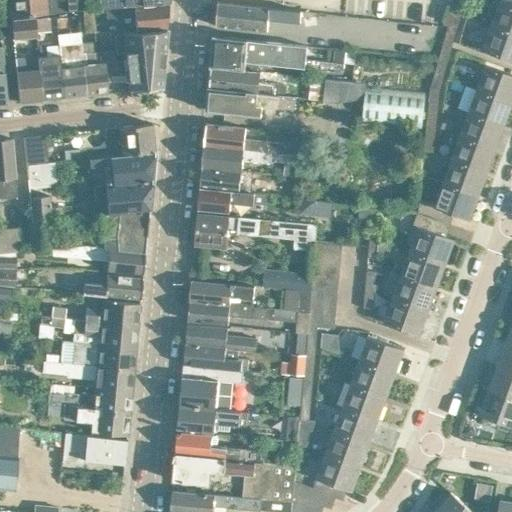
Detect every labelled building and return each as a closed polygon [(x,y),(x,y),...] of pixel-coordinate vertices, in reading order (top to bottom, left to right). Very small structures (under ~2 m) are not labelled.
[(8,0),(11,16),(67,11),(66,2),(56,3),(55,0),(8,0)] [(168,1),(168,0),(65,0),(66,2),(67,11),(83,10),(93,9),(107,8),(168,1)] [(460,14),(464,0),(454,0),(452,11),(460,14)] [(166,29),(168,1),(107,8),(108,19),(135,17),(137,33),(166,29)] [(511,33),(511,6),(499,1),(490,25),(511,33)] [(299,25),(301,10),(218,2),(216,26),(268,31),(269,22),(299,25)] [(95,31),(93,9),(83,10),(85,33),(95,31)] [(451,45),(460,14),(452,11),(442,42),(451,45)] [(51,32),(49,18),(36,19),(37,33),(46,32),(51,32)] [(11,21),(12,39),(36,37),(34,19),(11,21)] [(511,59),(511,33),(490,25),(482,49),(511,59)] [(163,53),(166,29),(137,33),(113,35),(115,53),(124,52),(126,71),(120,72),(120,68),(110,69),(108,54),(103,55),(107,93),(160,87),(162,64),(163,64),(164,53),(163,53)] [(95,31),(85,33),(82,33),(83,43),(83,49),(85,48),(87,60),(85,60),(88,95),(107,93),(103,55),(103,52),(97,53),(95,31)] [(304,68),(307,45),(215,36),(212,66),(244,69),(245,67),(266,69),(267,68),(268,65),(304,68)] [(442,76),(451,45),(442,42),(433,73),(442,76)] [(88,95),(85,60),(87,60),(85,48),(83,49),(83,43),(59,46),(60,55),(61,59),(64,97),(88,95)] [(64,97),(60,55),(38,57),(42,100),(64,97)] [(42,100),(38,57),(15,59),(19,102),(42,100)] [(309,60),(308,69),(344,72),(345,63),(309,60)] [(511,74),(484,64),(475,89),(511,102),(511,74)] [(260,70),(244,69),(212,66),(210,87),(285,96),(286,85),(278,84),(278,83),(259,81),(260,70)] [(439,87),(442,76),(433,73),(429,89),(429,94),(438,95),(439,87)] [(294,109),(295,97),(285,96),(210,87),(208,110),(261,117),(262,106),(294,109)] [(504,125),(511,103),(511,102),(475,89),(467,112),(504,125)] [(426,100),(367,93),(364,125),(423,132),(426,100)] [(436,114),(438,95),(429,94),(427,113),(436,114)] [(496,149),(504,125),(467,112),(458,136),(496,149)] [(434,133),(436,114),(427,113),(425,132),(434,133)] [(154,153),(154,150),(151,123),(104,129),(106,146),(92,147),(94,158),(121,156),(154,153)] [(246,139),(247,128),(206,124),(204,145),(277,154),(278,143),(246,139)] [(432,152),(434,133),(425,132),(424,151),(432,152)] [(43,135),(37,136),(21,138),(24,166),(46,163),(43,135)] [(487,172),(496,149),(458,136),(450,158),(487,172)] [(10,139),(0,139),(0,199),(16,197),(10,139)] [(291,155),(277,154),(204,145),(202,165),(203,165),(203,166),(245,172),(246,161),(273,164),(274,162),(291,164),(291,155)] [(121,156),(94,158),(90,159),(90,166),(111,165),(113,179),(106,180),(107,185),(151,182),(154,153),(121,156)] [(478,196),(487,172),(450,158),(441,182),(478,196)] [(427,162),(421,178),(430,181),(436,165),(427,162)] [(53,163),(46,163),(24,166),(27,189),(55,186),(53,163)] [(244,178),(245,172),(203,166),(200,189),(264,195),(291,198),(292,189),(253,185),(253,179),(244,178)] [(148,210),(151,182),(107,185),(93,187),(95,200),(106,199),(108,213),(148,210)] [(470,219),(478,196),(441,182),(433,204),(419,199),(418,211),(415,210),(414,212),(449,225),(453,213),(470,219)] [(263,203),(264,195),(200,189),(198,209),(231,212),(232,202),(254,204),(254,202),(263,203)] [(48,195),(34,197),(28,198),(31,222),(59,219),(58,218),(63,218),(62,206),(50,207),(48,195)] [(329,217),(331,202),(313,200),(311,215),(329,217)] [(232,215),(261,217),(262,206),(232,205),(232,215)] [(146,236),(148,210),(108,213),(65,218),(66,223),(73,222),(75,233),(101,230),(101,238),(146,236)] [(445,265),(453,244),(455,239),(445,236),(449,225),(414,212),(410,224),(418,227),(409,251),(445,265)] [(260,219),(253,219),(198,213),(195,244),(227,247),(228,233),(258,236),(260,219)] [(61,242),(59,219),(31,222),(34,245),(61,242)] [(318,225),(260,219),(258,236),(296,240),(295,249),(316,251),(317,240),(318,225)] [(22,251),(21,228),(0,229),(0,251),(11,251),(22,251)] [(144,253),(146,236),(101,238),(75,240),(69,240),(70,248),(84,248),(144,253)] [(377,258),(378,239),(370,239),(368,257),(377,258)] [(341,255),(342,243),(317,240),(316,251),(316,253),(341,255)] [(142,274),(144,253),(84,248),(70,248),(54,249),(54,256),(71,257),(108,260),(107,270),(142,274)] [(11,251),(0,251),(0,268),(9,269),(11,251)] [(437,288),(445,265),(409,251),(400,275),(437,288)] [(340,267),(341,255),(316,253),(315,265),(340,267)] [(339,279),(340,267),(315,265),(314,275),(314,277),(339,279)] [(0,285),(14,287),(15,269),(9,269),(0,268),(0,285)] [(376,271),(367,270),(365,289),(374,290),(376,271)] [(312,289),(314,277),(314,275),(265,271),(264,287),(301,290),(312,292),(312,289)] [(83,282),(82,294),(139,299),(142,278),(106,274),(105,284),(83,282)] [(429,310),(437,288),(400,275),(392,297),(429,310)] [(338,292),(339,279),(314,277),(312,289),(338,292)] [(74,293),(73,280),(44,281),(44,294),(74,293)] [(254,286),(194,280),(192,280),(190,301),(230,305),(230,304),(231,295),(253,298),(254,286)] [(337,304),(338,292),(312,289),(312,292),(311,302),(337,304)] [(372,309),(374,290),(365,289),(363,308),(372,309)] [(310,312),(311,302),(312,292),(301,290),(298,311),(310,312)] [(420,333),(425,321),(429,310),(392,297),(384,320),(420,333)] [(85,308),(83,320),(138,326),(140,304),(102,300),(101,309),(85,308)] [(230,304),(230,305),(190,301),(188,320),(228,324),(229,315),(266,318),(267,308),(253,306),(230,304)] [(335,316),(337,304),(311,302),(310,312),(310,314),(335,316)] [(52,307),(51,316),(65,318),(66,309),(52,307)] [(297,321),(298,311),(267,308),(266,318),(297,321)] [(308,334),(309,326),(310,314),(310,312),(298,311),(297,321),(296,333),(308,334)] [(334,328),(335,321),(335,316),(310,314),(309,326),(318,327),(334,328)] [(64,327),(65,318),(51,316),(50,325),(64,327)] [(136,347),(138,326),(83,320),(76,319),(74,341),(136,347)] [(228,327),(188,324),(186,345),(226,348),(257,351),(258,338),(227,335),(228,327)] [(316,347),(318,327),(309,326),(308,334),(307,346),(316,347)] [(367,336),(358,360),(395,373),(404,349),(367,336)] [(74,341),(62,340),(60,362),(134,370),(136,347),(74,341)] [(511,372),(511,346),(504,343),(496,366),(511,372)] [(239,349),(226,348),(186,345),(184,364),(204,366),(244,369),(248,370),(249,358),(238,357),(239,349)] [(314,365),(316,347),(307,346),(306,360),(305,365),(314,365)] [(292,358),(290,374),(304,375),(305,365),(306,360),(292,358)] [(134,370),(60,362),(44,360),(43,371),(67,373),(67,376),(94,379),(93,388),(131,392),(134,370)] [(387,397),(395,373),(358,360),(350,384),(387,397)] [(184,364),(181,406),(229,410),(232,381),(243,382),(244,369),(204,366),(184,364)] [(313,384),(314,365),(305,365),(304,375),(304,383),(313,384)] [(511,398),(511,372),(496,366),(487,389),(511,398)] [(301,417),(302,401),(304,383),(304,375),(290,374),(287,416),(301,417)] [(311,402),(313,384),(304,383),(302,401),(311,402)] [(379,420),(387,397),(350,384),(341,407),(379,420)] [(129,413),(131,392),(93,388),(93,396),(65,393),(65,396),(49,394),(48,405),(129,413)] [(511,425),(511,398),(487,389),(479,413),(511,425)] [(309,421),(311,402),(302,401),(301,417),(301,421),(309,421)] [(127,435),(129,413),(48,405),(47,415),(63,416),(62,419),(90,422),(89,431),(127,435)] [(247,424),(248,412),(229,410),(181,406),(178,428),(214,431),(214,429),(218,428),(229,429),(230,423),(247,424)] [(370,443),(379,420),(341,407),(333,430),(370,443)] [(0,489),(12,491),(19,428),(0,426),(0,489)] [(362,467),(370,443),(333,430),(324,453),(362,467)] [(213,435),(179,432),(178,432),(177,453),(247,460),(248,450),(248,448),(240,447),(218,445),(219,440),(216,437),(213,436),(213,435)] [(127,439),(65,433),(62,462),(80,464),(81,459),(124,464),(127,439)] [(260,461),(261,451),(248,450),(247,460),(257,461),(260,461)] [(246,475),(255,476),(257,461),(247,460),(177,453),(174,480),(211,483),(212,472),(212,470),(225,472),(225,473),(246,475)] [(353,490),(362,467),(324,453),(316,477),(317,477),(347,488),(353,490)] [(294,494),(296,480),(297,466),(260,461),(257,461),(255,476),(246,475),(245,496),(293,500),(294,494)] [(343,500),(347,488),(317,477),(314,487),(313,489),(336,497),(343,500)] [(332,508),(336,497),(313,489),(314,487),(296,480),(294,494),(324,506),(332,508)] [(293,500),(245,496),(173,490),(170,511),(213,511),(214,506),(287,511),(291,511),(292,507),(293,500)] [(473,511),(451,492),(434,510),(436,511),(473,511)] [(306,511),(321,511),(324,506),(294,494),(293,500),(292,507),(306,511)] [(511,511),(511,500),(501,499),(498,511),(511,511)]
